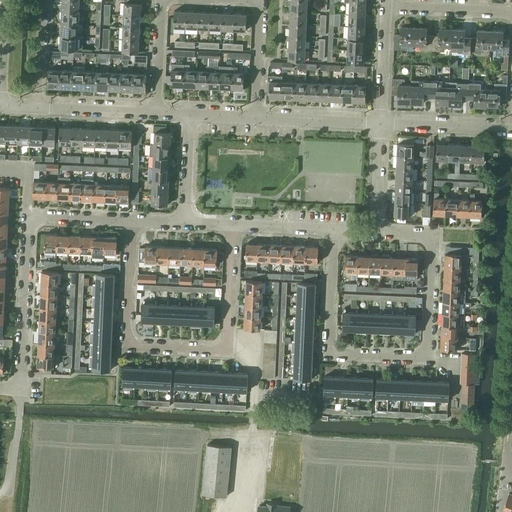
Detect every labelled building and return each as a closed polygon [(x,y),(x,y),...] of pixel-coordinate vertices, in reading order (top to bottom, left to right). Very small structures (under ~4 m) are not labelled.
[(62,0),(61,11),(79,12),(79,0),(62,0)] [(291,0),(290,11),(307,11),(307,0),(291,0)] [(124,2),(124,14),(140,15),(141,3),(124,2)] [(349,2),(349,13),(365,14),(365,3),(349,2)] [(61,11),(61,23),(78,24),(79,12),(61,11)] [(174,11),(173,27),(186,27),(186,11),(174,11)] [(186,27),(198,28),(198,12),(186,11),(186,27)] [(290,11),(290,23),(306,23),(307,11),(290,11)] [(198,12),(198,28),(210,28),(210,12),(198,12)] [(210,12),(210,28),(222,29),(222,13),(210,12)] [(222,29),(234,29),(234,13),(222,13),(222,29)] [(234,13),(234,29),(246,30),(247,14),(234,13)] [(349,13),(348,26),(364,26),(365,14),(349,13)] [(124,14),(123,27),(139,28),(140,15),(124,14)] [(61,23),(60,36),(78,37),(78,24),(61,23)] [(290,23),(289,34),(306,35),(306,23),(290,23)] [(348,26),(348,38),(364,38),(364,26),(348,26)] [(394,33),(393,49),(406,50),(413,50),(413,44),(414,26),(401,26),(401,33),(394,33)] [(420,50),(432,50),(433,35),(426,35),(426,27),(414,26),(413,44),(420,45),(420,50)] [(118,34),(118,39),(123,39),(139,40),(139,28),(123,27),(123,35),(118,34)] [(444,46),(451,46),(452,28),(439,28),(439,35),(433,35),(432,50),(444,51),(444,46)] [(451,46),(451,51),(470,52),(471,37),(464,37),(464,29),(452,28),(451,46)] [(482,48),(489,48),(490,30),(477,30),(477,37),(471,37),(470,52),(481,53),(482,48)] [(490,30),(489,48),(496,49),(496,54),(503,55),(503,59),(505,59),(508,59),(508,55),(508,39),(502,38),(503,31),(490,30)] [(289,34),(289,46),(305,47),(306,35),(289,34)] [(60,36),(60,48),(82,49),(82,37),(78,37),(60,36)] [(348,38),(347,49),(363,50),(364,38),(348,38)] [(139,40),(123,39),(122,51),(138,52),(139,40)] [(289,46),(288,59),(304,59),(305,47),(289,46)] [(363,50),(347,49),(347,62),(363,62),(363,50)] [(106,57),(110,57),(110,53),(98,52),(97,61),(106,62),(106,57)] [(122,58),(122,64),(128,64),(128,58),(130,58),(131,54),(122,54),(122,58)] [(171,69),(170,85),(182,86),(183,63),(171,63),(171,69)] [(182,86),(194,86),(195,70),(189,70),(189,64),(183,63),(182,86)] [(206,87),(218,87),(219,65),(207,65),(207,70),(206,87)] [(218,87),(230,88),(231,66),(219,65),(218,87)] [(231,66),(230,88),(243,88),(244,72),(237,72),(238,66),(231,66)] [(47,87),(59,87),(60,70),(48,69),(47,87)] [(60,70),(59,87),(72,88),(72,70),(60,70)] [(72,88),(84,88),(85,71),(72,70),(72,88)] [(194,86),(206,87),(207,70),(195,70),(194,86)] [(84,88),(96,89),(97,71),(85,71),(84,88)] [(96,89),(108,89),(109,72),(97,71),(96,89)] [(108,89),(120,90),(121,72),(109,72),(108,89)] [(120,90),(132,90),(133,73),(121,72),(120,90)] [(133,73),(132,90),(145,91),(146,73),(133,73)] [(267,81),(266,95),(268,95),(268,97),(281,97),(282,81),(282,76),(267,75),(267,81)] [(487,89),(486,106),(499,107),(500,99),(506,100),(507,84),(507,75),(503,75),(503,83),(494,83),(494,89),(487,89)] [(397,102),(410,102),(411,85),(404,84),(404,79),(392,78),(391,94),(398,94),(397,102)] [(411,85),(410,103),(423,103),(423,96),(429,96),(430,93),(430,81),(419,80),(411,80),(411,85)] [(282,81),(281,97),(293,98),(294,82),(282,81)] [(430,93),(429,96),(436,96),(435,104),(448,104),(449,87),(442,86),(442,81),(430,81),(430,93)] [(293,98),(305,98),(306,82),(294,82),(293,98)] [(305,98),(317,99),(318,83),(306,82),(305,98)] [(449,87),(448,104),(461,105),(461,98),(468,98),(468,95),(468,82),(462,82),(457,82),(456,87),(449,87)] [(468,95),(468,98),(474,98),(474,106),(486,106),(487,89),(480,88),(480,83),(468,82),(468,95)] [(318,83),(317,99),(329,100),(329,84),(318,83)] [(329,100),(341,100),(342,84),(329,84),(329,100)] [(341,100),(353,101),(353,85),(342,84),(341,100)] [(353,85),(353,101),(365,101),(366,85),(353,85)] [(18,125),(6,125),(5,141),(17,142),(18,125)] [(30,126),(18,125),(17,142),(30,143),(30,126)] [(42,127),(30,126),(30,143),(42,143),(42,127)] [(155,131),(154,143),(170,144),(171,132),(163,132),(163,126),(153,126),(153,131),(155,131)] [(55,127),(42,127),(42,143),(54,144),(55,127)] [(58,143),(71,144),(71,127),(59,127),(58,143)] [(71,144),(83,144),(83,128),(71,127),(71,144)] [(83,144),(95,145),(95,128),(83,128),(83,144)] [(95,145),(106,145),(107,129),(95,128),(95,145)] [(106,145),(119,146),(119,129),(107,129),(106,145)] [(119,129),(119,146),(131,146),(131,130),(119,129)] [(397,142),(397,155),(413,156),(413,143),(397,142)] [(150,143),(150,155),(154,155),(169,156),(170,144),(154,143),(150,143)] [(436,143),(435,159),(448,160),(448,143),(436,143)] [(448,143),(448,160),(455,160),(455,164),(459,164),(460,160),(460,144),(448,143)] [(460,160),(472,161),(473,145),(460,144),(460,160)] [(473,145),(472,161),(484,162),(484,145),(473,145)] [(154,155),(153,167),(169,168),(169,156),(154,155)] [(397,155),(396,167),(412,168),(413,156),(397,155)] [(153,167),(152,179),(168,179),(169,168),(153,167)] [(396,167),(395,178),(412,179),(412,168),(396,167)] [(57,198),(69,199),(69,182),(70,178),(58,177),(57,182),(57,198)] [(133,178),(132,190),(139,190),(140,190),(140,186),(137,186),(138,178),(133,178)] [(395,178),(395,190),(411,191),(412,179),(395,178)] [(81,183),(80,199),(92,200),(93,184),(93,180),(81,179),(81,183)] [(152,179),(152,191),(168,191),(168,179),(152,179)] [(33,197),(45,198),(46,181),(34,181),(33,197)] [(45,198),(57,198),(57,182),(46,181),(45,198)] [(69,199),(80,199),(81,183),(69,182),(69,199)] [(92,200),(104,200),(105,184),(93,184),(92,200)] [(104,200),(116,201),(117,185),(105,184),(104,200)] [(117,185),(116,201),(129,201),(129,185),(117,185)] [(0,187),(0,199),(9,200),(10,188),(0,187)] [(395,190),(394,202),(410,203),(411,191),(395,190)] [(168,191),(152,191),(151,203),(167,203),(168,191)] [(433,214),(445,214),(446,198),(439,198),(439,192),(434,192),(434,197),(433,214)] [(470,199),(469,216),(481,216),(482,200),(474,199),(474,194),(470,194),(470,199)] [(445,214),(457,215),(457,198),(446,198),(445,214)] [(457,215),(469,216),(470,199),(457,198),(457,215)] [(0,199),(0,211),(9,212),(9,200),(0,199)] [(410,203),(394,202),(394,215),(410,215),(410,203)] [(0,211),(0,223),(8,224),(9,212),(0,211)] [(0,223),(0,235),(7,235),(8,224),(0,223)] [(44,249),(57,250),(57,234),(45,233),(44,249)] [(57,250),(68,250),(69,234),(57,234),(57,250)] [(68,250),(80,251),(81,235),(69,234),(68,250)] [(80,251),(92,251),(93,235),(81,235),(80,251)] [(104,257),(104,252),(105,236),(93,235),(92,251),(92,256),(104,257)] [(105,236),(104,252),(116,253),(117,236),(105,236)] [(246,258),(258,259),(258,243),(246,242),(246,258)] [(258,259),(269,260),(270,244),(258,243),(258,259)] [(269,260),(281,260),(282,244),(270,244),(269,260)] [(281,260),(293,261),(294,245),(282,244),(281,260)] [(139,247),(138,261),(144,261),(152,262),(152,268),(156,268),(157,262),(157,245),(145,245),(145,247),(139,247)] [(157,262),(168,262),(169,246),(157,245),(157,262)] [(293,261),(305,261),(306,245),(294,245),(293,261)] [(306,245),(305,261),(317,262),(318,246),(306,245)] [(168,262),(180,263),(181,246),(169,246),(168,262)] [(180,263),(192,264),(193,247),(181,246),(180,263)] [(192,264),(204,264),(205,248),(193,247),(192,264)] [(446,247),(443,253),(445,253),(444,265),(461,266),(461,254),(455,253),(455,247),(446,247)] [(468,247),(468,254),(474,254),(473,266),(475,266),(475,267),(478,267),(479,248),(468,247)] [(205,248),(204,264),(216,265),(217,248),(205,248)] [(345,271),(358,272),(358,255),(346,254),(345,264),(345,271)] [(370,256),(369,272),(381,273),(382,256),(381,256),(377,256),(378,254),(370,254),(370,256)] [(382,256),(381,273),(393,273),(394,257),(389,257),(389,255),(382,254),(382,256)] [(358,255),(358,272),(369,272),(370,256),(358,255)] [(393,273),(405,274),(406,257),(394,257),(393,273)] [(406,257),(405,274),(417,274),(418,258),(406,257)] [(444,265),(444,277),(460,278),(461,266),(444,265)] [(42,270),(41,282),(57,283),(58,276),(58,271),(42,270)] [(97,273),(97,285),(113,286),(113,273),(97,273)] [(444,277),(443,289),(459,290),(460,278),(444,277)] [(246,279),(245,292),(262,292),(262,280),(246,279)] [(41,282),(41,294),(57,295),(57,283),(41,282)] [(299,282),(298,294),(314,295),(315,283),(299,282)] [(97,285),(96,297),(112,298),(113,286),(97,285)] [(443,289),(442,301),(464,302),(465,290),(459,290),(443,289)] [(245,292),(244,304),(261,304),(262,292),(245,292)] [(41,294),(40,306),(56,307),(57,295),(41,294)] [(298,294),(297,306),(314,307),(314,295),(298,294)] [(96,297),(96,309),(112,310),(112,298),(96,297)] [(442,301),(442,313),(464,314),(464,307),(469,308),(469,302),(464,302),(442,301)] [(142,320),(154,320),(155,304),(142,304),(142,320)] [(155,304),(154,320),(166,321),(166,305),(155,304)] [(244,304),(244,316),(260,316),(261,304),(244,304)] [(166,305),(166,321),(177,322),(178,305),(166,305)] [(178,305),(177,322),(189,322),(190,306),(178,305)] [(40,306),(40,318),(56,319),(56,307),(40,306)] [(190,306),(189,322),(201,323),(202,307),(190,306)] [(297,306),(297,318),(313,319),(314,307),(297,306)] [(202,307),(201,323),(213,323),(214,307),(202,307)] [(96,309),(95,321),(111,321),(112,310),(96,309)] [(343,329),(355,329),(356,313),(344,312),(343,329)] [(356,313),(355,329),(367,330),(368,314),(356,313)] [(442,313),(441,325),(458,325),(463,326),(464,314),(442,313)] [(367,330),(379,330),(380,314),(368,314),(367,330)] [(379,330),(390,331),(391,315),(380,314),(379,330)] [(391,315),(390,331),(402,332),(403,315),(391,315)] [(403,315),(402,332),(414,332),(415,316),(403,315)] [(260,316),(244,316),(243,328),(260,329),(260,316)] [(40,318),(39,330),(55,331),(56,319),(40,318)] [(297,318),(296,330),(312,331),(313,319),(297,318)] [(95,321),(94,333),(111,333),(111,321),(95,321)] [(441,325),(441,336),(457,337),(457,330),(463,330),(463,326),(458,325),(441,325)] [(39,330),(38,342),(54,342),(55,331),(39,330)] [(296,330),(296,342),(312,343),(312,331),(296,330)] [(94,333),(94,344),(110,345),(111,333),(94,333)] [(457,337),(441,336),(440,349),(456,350),(457,344),(457,337)] [(38,344),(38,354),(54,354),(54,344),(54,342),(38,342),(38,344)] [(296,342),(295,354),(311,355),(312,343),(296,342)] [(62,350),(62,355),(65,355),(72,355),(72,343),(67,343),(67,351),(62,350)] [(94,344),(93,356),(109,357),(110,345),(94,344)] [(54,354),(38,354),(37,366),(39,366),(39,372),(51,372),(51,366),(53,367),(54,359),(59,359),(60,355),(54,354)] [(295,354),(294,366),(311,367),(311,355),(295,354)] [(93,356),(93,369),(109,369),(109,357),(93,356)] [(294,366),(294,378),(310,379),(311,367),(294,366)] [(123,367),(122,384),(135,384),(135,368),(123,367)] [(135,368),(135,384),(146,385),(147,369),(135,368)] [(146,385),(158,386),(159,369),(147,369),(146,385)] [(159,369),(158,386),(170,386),(171,370),(159,369)] [(175,370),(174,387),(186,387),(187,371),(175,370)] [(186,387),(198,388),(199,372),(187,371),(186,387)] [(198,388),(210,389),(211,372),(199,372),(198,388)] [(211,372),(210,389),(222,389),(223,373),(211,372)] [(223,373),(222,389),(234,390),(235,374),(223,373)] [(235,374),(234,390),(246,391),(247,374),(235,374)] [(324,377),(323,393),(335,394),(336,377),(324,377)] [(336,377),(335,394),(347,394),(348,378),(336,377)] [(348,378),(347,394),(359,395),(360,378),(348,378)] [(360,378),(359,395),(371,395),(372,379),(360,378)] [(376,379),(375,396),(388,396),(388,380),(376,379)] [(388,396),(400,397),(400,380),(388,380),(388,396)] [(400,380),(400,397),(411,397),(412,381),(400,380)] [(412,381),(411,397),(423,398),(424,381),(412,381)] [(424,381),(423,398),(435,398),(436,382),(424,381)] [(436,382),(435,398),(447,399),(448,383),(436,382)] [(347,409),(346,414),(358,414),(358,409),(356,409),(356,406),(347,406),(347,409)] [(202,493),(226,496),(231,446),(207,444),(202,493)] [(504,511),(511,511),(511,494),(508,493),(503,507),(506,508),(504,511)]
